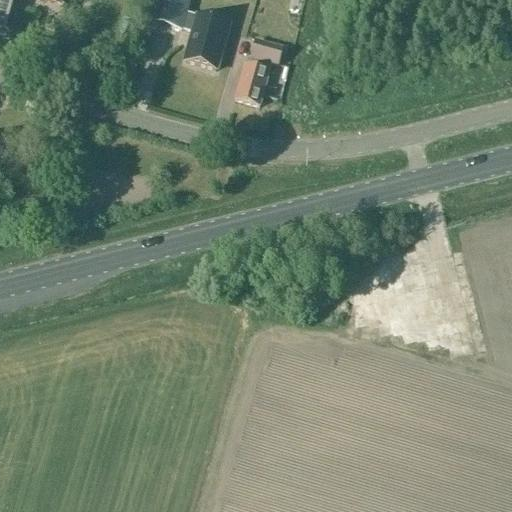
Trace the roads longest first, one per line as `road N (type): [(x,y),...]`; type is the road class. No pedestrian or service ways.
road 1 (secondary): [(0,286),(511,159)]
road 2 (tertiary): [(0,81),(256,148),(365,147),(511,111)]
